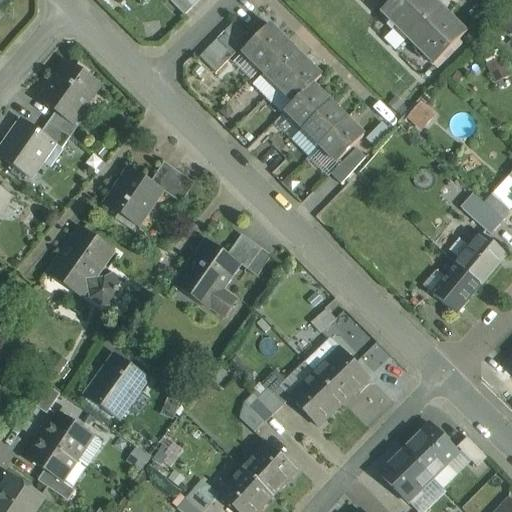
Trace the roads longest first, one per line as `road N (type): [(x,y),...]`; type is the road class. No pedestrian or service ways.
road 1 (residential): [(144,80),(446,373)]
road 2 (residential): [(308,511),(446,373)]
